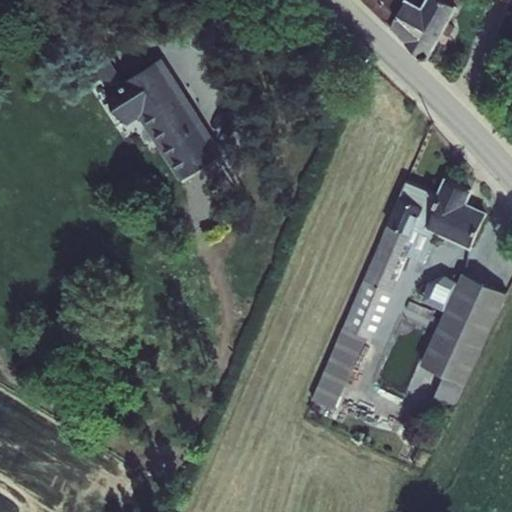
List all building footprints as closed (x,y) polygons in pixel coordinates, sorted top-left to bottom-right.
[(367,0),(426,54),(431,56),(439,42),(449,24),(460,4),(453,0),(426,0),(424,5),(415,0),(367,0)] [(449,24),(439,42),(445,45),(455,27),(449,24)] [(97,50),(86,56),(105,85),(104,86),(109,96),(107,97),(119,117),(122,116),(127,125),(139,117),(180,180),(223,153),(161,56),(149,64),(147,62),(128,74),(127,72),(119,77),(102,48),(98,51),(97,50)] [(343,326),(365,337),(372,340),(407,256),(424,262),(435,234),(433,234),(434,232),(471,249),(488,212),(467,203),(473,190),(445,177),(438,192),(406,179),(400,195),(398,195),(386,223),(343,326)] [(445,309),(420,364),(444,375),(434,396),(454,406),(466,385),(507,293),(462,272),(459,280),(445,273),(427,282),(422,300),(445,309)] [(365,337),(343,326),(312,400),(335,410),(365,337)]
